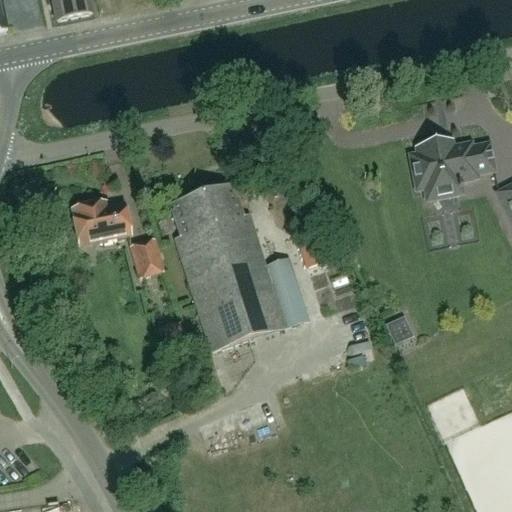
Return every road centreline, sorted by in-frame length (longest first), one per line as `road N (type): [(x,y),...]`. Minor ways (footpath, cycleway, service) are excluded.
road 1 (unclassified): [(0,163),(511,59)]
road 2 (tertiary): [(0,59),(292,0)]
road 3 (tertiary): [(121,511),(0,316)]
